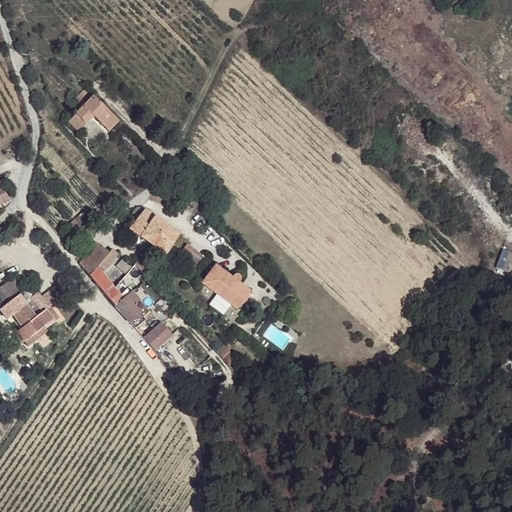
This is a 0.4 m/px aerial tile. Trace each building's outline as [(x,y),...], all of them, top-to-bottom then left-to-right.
[(75,99),(83,107),(93,97),(85,89),(75,99)] [(118,121),(93,97),(83,107),(76,114),(76,115),(84,122),(89,117),(93,117),(108,132),(118,121)] [(164,125),(151,113),(141,124),(154,135),(164,125)] [(93,117),(89,117),(84,122),(76,115),(69,123),(78,132),(93,117)] [(0,183),(0,205),(9,202),(0,183)] [(178,235),(145,210),(129,229),(165,255),(178,235)] [(69,225),(79,236),(84,231),(74,220),(69,225)] [(102,273),(98,268),(110,254),(96,243),(79,264),(115,307),(127,296),(124,293),(121,295),(102,273)] [(195,268),(203,257),(187,245),(178,255),(195,268)] [(110,254),(98,268),(102,273),(118,255),(113,250),(110,254)] [(143,261),(148,267),(151,264),(146,258),(143,261)] [(131,271),(133,268),(122,259),(116,267),(127,275),(131,271)] [(141,260),(133,268),(131,271),(137,277),(148,267),(143,261),(141,260)] [(235,276),(232,279),(215,266),(202,284),(236,309),(249,292),(238,283),(240,281),(241,279),(240,277),(238,276),(236,276),(235,276)] [(0,287),(0,302),(3,307),(19,296),(9,281),(0,287)] [(127,296),(115,307),(129,323),(135,329),(152,315),(132,292),(127,296)] [(13,315),(22,328),(16,332),(14,337),(19,343),(24,342),(28,347),(36,340),(33,335),(44,327),(45,329),(55,322),(46,310),(36,318),(19,296),(3,307),(0,309),(7,320),(13,315)] [(50,307),(46,310),(55,322),(59,319),(50,307)] [(144,339),(154,350),(172,336),(162,324),(144,339)] [(44,327),(33,335),(36,340),(47,331),(45,329),(44,327)]
